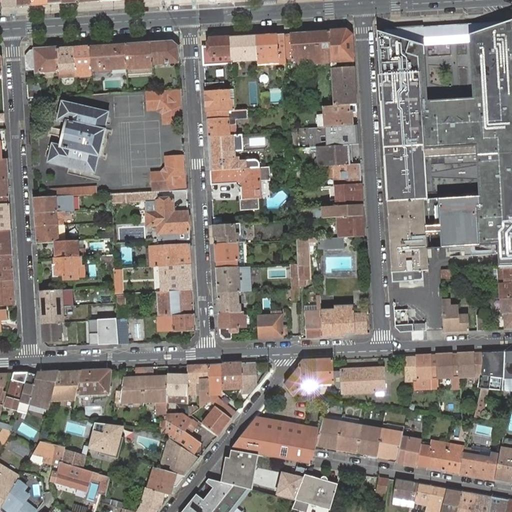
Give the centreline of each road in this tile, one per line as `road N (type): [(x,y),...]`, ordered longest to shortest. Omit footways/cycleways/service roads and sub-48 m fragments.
road 1 (residential): [(361,6),(382,347)]
road 2 (residential): [(208,355),(187,17)]
road 3 (residential): [(12,29),(31,362)]
road 4 (residential): [(288,350),(287,364),(170,511)]
road 5 (residential): [(511,494),(319,461)]
road 6 (residential): [(31,362),(208,355)]
road 7 (secondary): [(187,17),(12,29)]
road 8 (residential): [(382,347),(511,342)]
